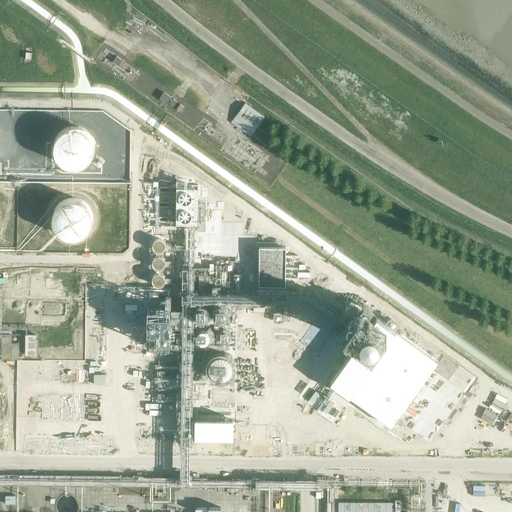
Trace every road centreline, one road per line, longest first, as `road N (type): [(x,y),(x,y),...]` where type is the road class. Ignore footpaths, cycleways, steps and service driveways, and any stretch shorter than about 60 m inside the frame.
road 1 (unknown): [(511,400),(126,120)]
road 2 (unclassified): [(0,458),(309,461)]
road 3 (unknown): [(0,249),(121,242),(131,202),(126,120)]
road 4 (unclassified): [(511,463),(309,461)]
road 5 (unknown): [(126,120),(113,105),(79,99),(0,99)]
